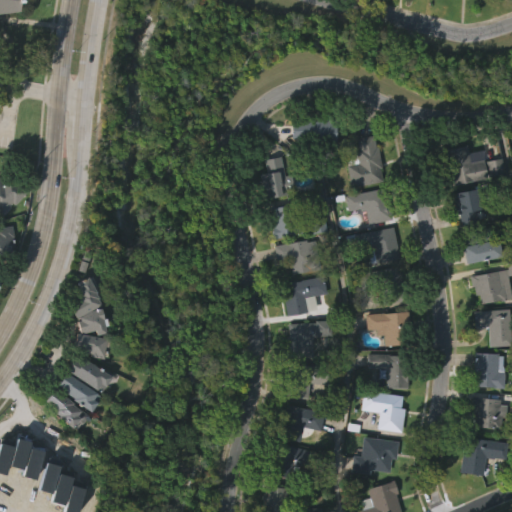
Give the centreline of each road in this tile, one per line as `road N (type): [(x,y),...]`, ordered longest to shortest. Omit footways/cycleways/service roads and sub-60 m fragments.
road 1 (residential): [(228,511),(257,352),(227,173),(245,121),(279,93),(315,83),(452,120),(511,112)]
road 2 (residential): [(438,511),(427,468),(442,334),(406,113)]
road 3 (secondary): [(0,384),(42,312),(70,222),(93,0)]
road 4 (secondary): [(66,0),(40,233),(0,334)]
road 5 (residential): [(338,0),(462,32),(511,19)]
